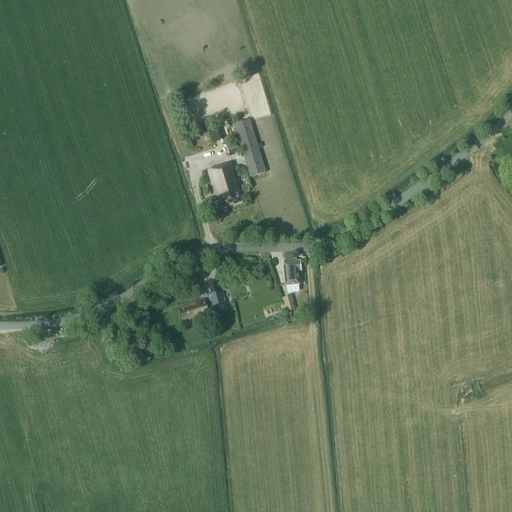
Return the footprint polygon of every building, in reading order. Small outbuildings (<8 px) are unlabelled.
[(266,172),(250,119),(234,124),(250,177),(266,172)] [(217,128),(210,130),(213,141),(220,139),(217,128)] [(239,151),(236,142),(226,145),(228,154),(239,151)] [(221,209),(242,203),(238,191),(240,190),(232,164),(208,171),(216,198),(218,197),(221,209)] [(296,262),(296,260),(283,261),(286,286),(287,286),(287,291),(289,292),(297,292),(299,289),(299,285),(300,285),(298,271),(301,271),(300,261),(296,262)] [(206,306),(205,304),(204,300),(179,307),(182,319),(193,316),(193,319),(208,314),(207,311),(212,310),(212,313),(227,309),(219,279),(206,283),(209,294),(207,294),(210,304),(206,306)] [(291,296),(283,298),(286,312),(295,310),(291,296)] [(114,360),(111,349),(106,351),(109,362),(114,360)]
